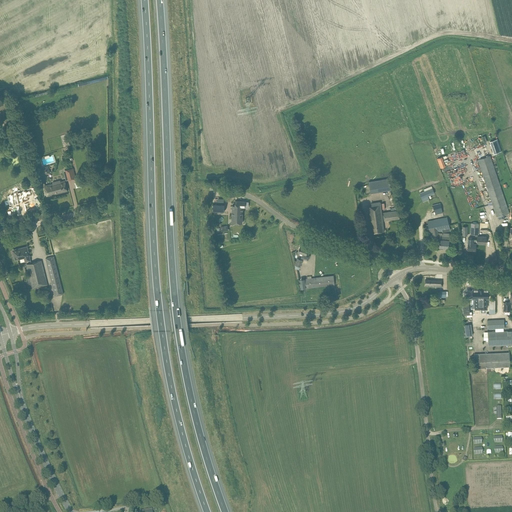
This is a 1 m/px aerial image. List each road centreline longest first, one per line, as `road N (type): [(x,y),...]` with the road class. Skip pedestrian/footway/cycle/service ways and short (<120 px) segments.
road 1 (motorway): [(225,511),(178,332),(160,0)]
road 2 (motorway): [(141,0),(159,312),(207,511)]
road 3 (unclassified): [(436,511),(412,313),(394,277)]
road 4 (unclassified): [(394,277),(344,311),(187,320)]
road 5 (unclassified): [(394,277),(376,256),(297,228),(240,192),(206,188)]
road 6 (unclassified): [(10,334),(35,326),(187,320)]
road 7 (tertiary): [(70,511),(19,394)]
road 8 (unclassified): [(511,274),(418,268),(394,277)]
